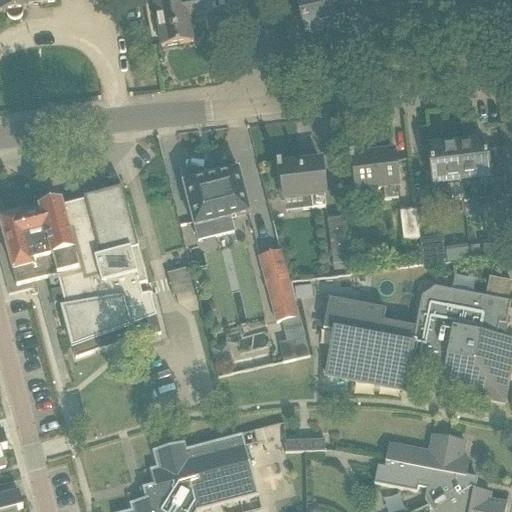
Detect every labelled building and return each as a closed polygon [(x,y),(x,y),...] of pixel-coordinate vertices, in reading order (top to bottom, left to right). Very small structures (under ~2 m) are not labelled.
[(0,0),(0,15),(6,14),(6,16),(6,17),(7,18),(8,19),(9,21),(10,21),(11,22),(13,22),(14,22),(16,22),(17,22),(18,21),(19,21),(20,19),(21,18),(22,17),(22,16),(22,14),(22,12),(25,12),(25,8),(55,4),(55,0),(0,0)] [(188,17),(204,15),(201,0),(169,0),(153,3),(161,48),(192,43),(188,17)] [(296,0),(304,33),(333,26),(326,0),(296,0)] [(359,20),(354,1),(354,0),(326,0),(333,26),(359,20)] [(382,0),(386,14),(414,7),(412,0),(382,0)] [(484,143),(455,147),(462,201),(463,201),(463,204),(469,203),(505,199),(511,198),(507,170),(505,150),(485,152),(484,143)] [(435,204),(462,201),(455,147),(428,150),(435,204)] [(393,154),(371,157),(370,154),(348,156),(353,197),(383,193),(384,202),(397,201),(395,191),(397,191),(393,154)] [(298,162),(276,165),(278,185),(280,204),(283,204),(300,202),(302,212),(326,209),(323,183),(320,163),(298,166),(298,162)] [(233,233),(230,219),(247,215),(249,215),(249,213),(248,213),(238,174),(239,174),(238,172),(236,172),(217,177),(217,176),(214,177),(214,178),(206,180),(206,179),(203,180),(203,181),(184,185),(182,186),(183,188),(193,226),(193,228),(195,228),(195,227),(211,224),(215,237),(233,233)] [(39,212),(0,221),(0,225),(15,281),(16,287),(47,279),(56,277),(60,290),(50,293),(51,295),(53,305),(63,303),(64,305),(65,310),(62,310),(75,360),(100,351),(160,336),(150,295),(147,296),(142,296),(139,286),(147,284),(122,190),(84,200),(84,202),(74,204),(61,208),(60,206),(56,207),(52,204),(46,206),(43,210),(39,211),(39,212)] [(403,243),(419,241),(415,211),(399,213),(403,243)] [(332,273),(348,271),(342,220),(326,222),(332,273)] [(445,264),(441,238),(419,242),(422,267),(445,264)] [(476,248),(468,249),(469,261),(478,260),(476,248)] [(296,319),(280,254),(259,259),(266,289),(268,288),(277,323),(275,324),(275,325),(296,319)] [(172,298),(192,292),(186,270),(166,276),(172,298)] [(511,282),(491,276),(485,293),(507,300),(511,283),(511,282)] [(328,301),(322,331),(334,334),(326,374),(404,389),(407,374),(429,378),(429,380),(441,382),(439,393),(483,401),(484,399),(485,399),(485,400),(486,400),(487,401),(488,401),(488,402),(489,402),(490,402),(490,403),(491,403),(492,403),(493,403),(494,403),(495,403),(496,403),(497,403),(498,402),(499,402),(500,402),(500,401),(501,401),(501,400),(502,400),(503,399),(503,398),(504,398),(504,397),(505,396),(505,395),(505,394),(505,393),(506,393),(506,392),(506,391),(506,390),(505,389),(505,388),(505,387),(505,386),(505,385),(507,385),(507,384),(505,383),(507,371),(510,371),(510,370),(508,369),(510,356),(511,356),(511,355),(511,347),(511,340),(505,339),(507,327),(505,327),(510,303),(434,289),(420,298),(414,329),(383,323),(385,312),(328,301)] [(129,511),(201,511),(250,500),(258,498),(242,438),(242,436),(238,437),(186,451),(184,444),(152,452),(156,469),(149,471),(153,487),(142,490),(144,501),(133,504),(129,505),(130,511),(131,511),(129,511)] [(461,460),(464,443),(447,440),(446,447),(431,444),(429,454),(388,446),(384,469),(377,468),(374,486),(417,494),(418,489),(426,491),(424,501),(431,511),(504,511),(506,505),(489,501),(490,494),(474,491),(477,480),(465,477),(468,462),(461,460)] [(284,454),(325,453),(324,441),(284,442),(284,454)] [(18,494),(0,499),(0,497),(0,511),(16,511),(22,510),(18,494)]
